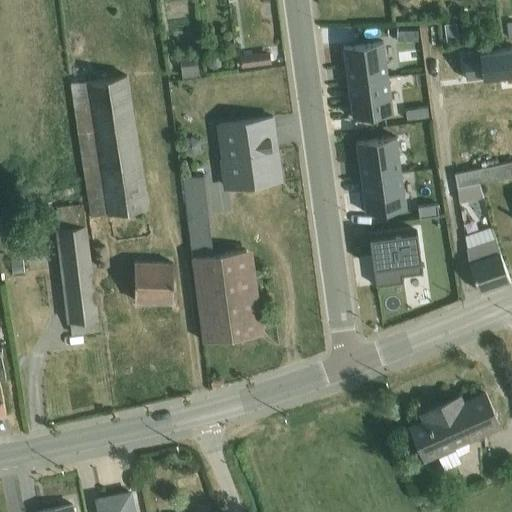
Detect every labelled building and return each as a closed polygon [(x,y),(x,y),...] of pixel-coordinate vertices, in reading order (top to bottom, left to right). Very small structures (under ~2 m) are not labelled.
[(456,24),(444,26),(446,44),(458,42),(456,24)] [(416,31),(396,31),(396,41),(416,41),(416,31)] [(348,84),(388,78),(383,43),(343,48),(348,84)] [(511,50),(480,55),(483,79),(511,75),(511,50)] [(269,53),(240,57),(241,68),(270,65),(269,53)] [(196,56),(180,58),(182,78),(198,76),(196,56)] [(128,75),(71,83),(90,216),(147,208),(128,75)] [(388,78),(348,84),(353,119),(392,114),(388,78)] [(225,189),(263,184),(263,185),(283,182),(274,117),(254,119),(218,125),(225,189)] [(361,179),(400,173),(395,138),(356,143),(361,179)] [(457,189),(479,185),(511,178),(511,162),(455,175),(457,189)] [(400,173),(361,179),(366,214),(405,209),(400,173)] [(257,336),(245,251),(217,255),(207,175),(182,178),(203,342),(257,336)] [(479,185),(457,189),(459,203),(483,199),(479,185)] [(428,200),(408,202),(409,213),(429,211),(428,200)] [(83,205),(55,209),(58,230),(55,230),(67,324),(69,323),(71,336),(99,332),(83,205)] [(26,223),(15,224),(18,246),(29,245),(26,223)] [(492,231),(465,238),(469,265),(479,294),(510,283),(492,231)] [(417,232),(369,238),(376,287),(378,287),(378,284),(400,281),(401,284),(403,284),(402,275),(420,272),(420,274),(422,274),(417,232)] [(245,251),(257,336),(264,335),(252,250),(245,251)] [(173,263),(135,263),(134,302),(173,303),(173,263)] [(85,348),(52,351),(55,384),(89,380),(85,348)] [(425,421),(410,428),(425,462),(438,456),(444,470),(461,463),(458,455),(471,450),(467,442),(500,428),(485,394),(454,408),(450,400),(422,413),(425,421)] [(133,511),(129,494),(98,500),(100,511),(133,511)]
